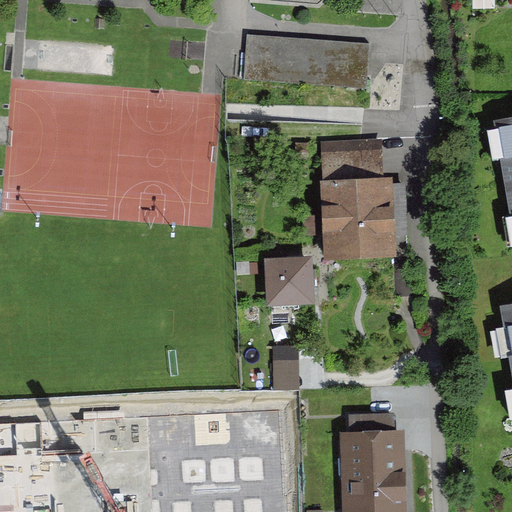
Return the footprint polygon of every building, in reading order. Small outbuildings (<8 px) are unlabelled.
[(351,0),(351,8),(362,9),(362,0),(351,0)] [(370,44),(249,37),(246,79),(367,87),(370,44)] [(511,121),(496,124),(511,211),(511,121)] [(376,139),(322,141),(328,261),(399,257),(395,180),(378,180),(376,139)] [(311,260),(266,263),(268,308),(314,305),(311,260)] [(511,307),(502,310),(511,362),(511,307)] [(296,362),(275,362),(276,389),(298,388),(296,362)] [(141,414),(145,482),(287,473),(283,405),(141,414)] [(0,421),(0,489),(116,483),(111,415),(0,421)] [(350,435),(341,435),(344,511),(406,511),(403,432),(393,433),(392,416),(349,418),(350,435)]
